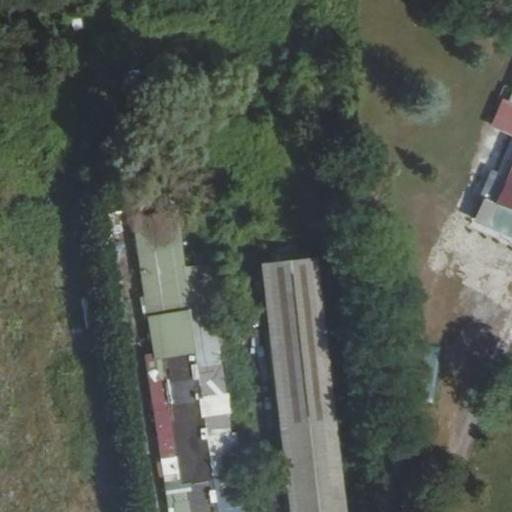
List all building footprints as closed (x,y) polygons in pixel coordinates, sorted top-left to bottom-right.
[(511,173),(497,205),(511,212),(511,98),(510,102),(511,102),(511,173)] [(266,204),(263,162),(224,166),(227,207),(266,204)] [(167,255),(159,201),(122,205),(133,287),(134,294),(141,347),(146,380),(150,400),(156,441),(156,444),(160,474),(162,473),(163,480),(168,511),(201,511),(173,301),(196,297),(191,253),(167,255)] [(324,511),(297,249),(243,254),(268,511),(324,511)] [(437,276),(438,262),(419,261),(418,275),(437,276)] [(173,301),(201,511),(225,511),(196,297),(173,301)] [(146,380),(141,347),(132,348),(137,380),(146,380)] [(156,441),(150,400),(140,401),(146,443),(156,441)] [(160,474),(156,444),(146,445),(150,475),(160,474)] [(168,511),(163,480),(151,482),(155,511),(168,511)]
